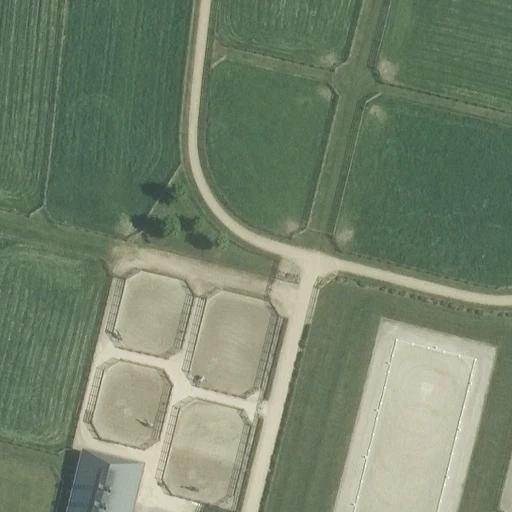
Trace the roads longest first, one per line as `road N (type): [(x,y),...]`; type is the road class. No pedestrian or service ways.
road 1 (unknown): [(250,511),(378,0)]
road 2 (unknown): [(303,302),(0,225)]
